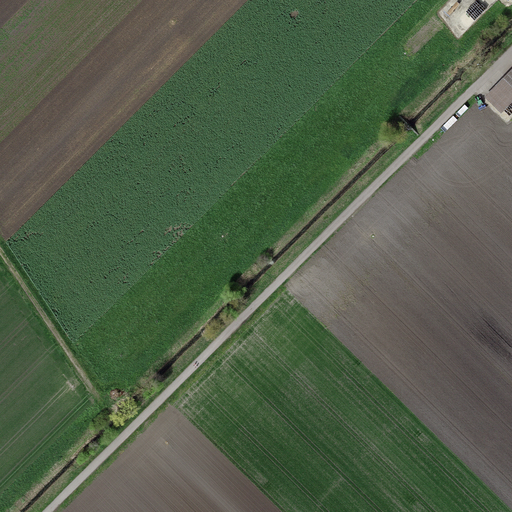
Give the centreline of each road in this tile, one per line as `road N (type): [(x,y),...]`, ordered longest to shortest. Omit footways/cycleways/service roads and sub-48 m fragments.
road 1 (track): [(48,511),(511,53)]
road 2 (track): [(0,250),(96,394)]
